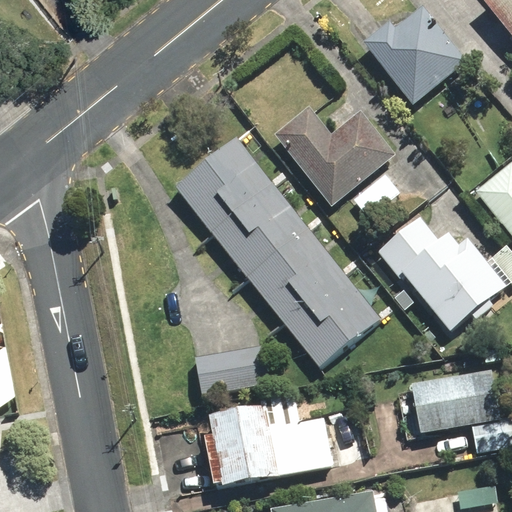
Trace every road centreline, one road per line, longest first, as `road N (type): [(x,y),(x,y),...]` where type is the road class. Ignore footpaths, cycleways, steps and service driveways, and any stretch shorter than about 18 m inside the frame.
road 1 (residential): [(104,511),(31,154)]
road 2 (tertiary): [(223,0),(31,154)]
